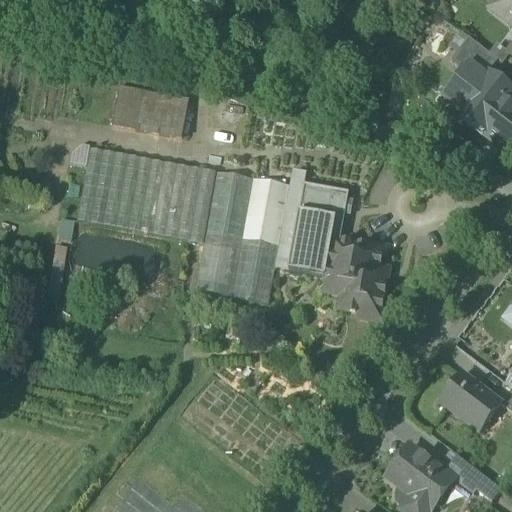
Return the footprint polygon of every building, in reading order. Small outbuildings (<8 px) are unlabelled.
[(511,26),(511,0),(505,0),(495,13),(511,26)] [(474,44),(456,67),(484,89),(493,78),(493,79),(503,66),(474,44)] [(495,141),(511,118),(511,93),(493,79),(493,78),(484,89),(463,116),(495,141)] [(187,144),(194,107),(123,94),(116,131),(187,144)] [(281,275),(295,192),(94,155),(81,227),(209,250),(201,297),(273,310),(280,275),(281,275)] [(281,275),(334,284),(340,249),(344,250),(349,220),(396,229),(405,177),(301,158),(295,192),(281,275)] [(344,250),(340,249),(334,284),(332,300),(348,303),(346,314),(383,321),(389,289),(380,287),(386,257),(344,250)] [(485,439),(507,410),(468,380),(445,409),(485,439)] [(439,511),(460,486),(449,478),(416,453),(392,483),(420,504),(413,511),(439,511)] [(491,483),(462,462),(449,478),(460,486),(463,482),(482,496),(491,483)]
